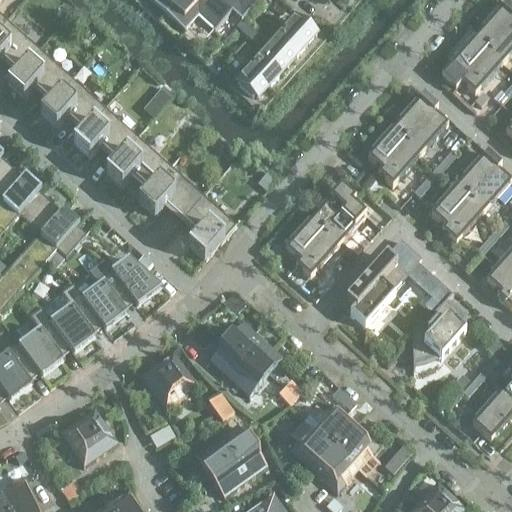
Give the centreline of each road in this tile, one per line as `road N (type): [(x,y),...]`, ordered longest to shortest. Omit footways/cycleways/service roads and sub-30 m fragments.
road 1 (residential): [(511,330),(397,232),(308,332)]
road 2 (residential): [(0,114),(207,300)]
road 3 (residential): [(234,272),(251,237),(403,66)]
road 4 (residential): [(433,447),(308,332)]
road 5 (residential): [(110,373),(143,436),(142,477),(161,511)]
road 6 (residential): [(511,161),(403,66)]
road 7 (residential): [(0,443),(110,373)]
road 8 (residential): [(110,373),(207,300)]
